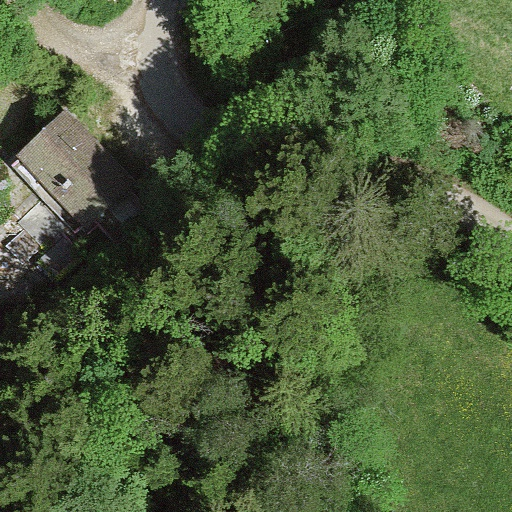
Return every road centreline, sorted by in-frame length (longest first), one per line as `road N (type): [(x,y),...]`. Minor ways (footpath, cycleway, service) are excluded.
road 1 (unclassified): [(511,235),(460,196),(188,122),(168,91),(157,46),(165,0)]
road 2 (track): [(19,0),(30,15),(78,36),(157,46)]
